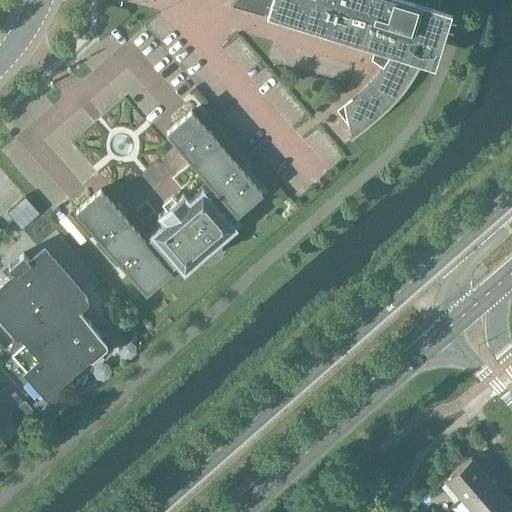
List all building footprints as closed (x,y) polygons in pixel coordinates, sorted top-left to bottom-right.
[(452,11),(440,7),(441,3),(440,0),(236,0),(231,5),(293,22),(357,40),(358,39),(378,45),(378,43),(395,49),(391,57),(381,72),(370,85),(357,96),(345,105),(350,129),(352,136),(351,138),(352,139),(355,137),(361,132),(364,129),(367,127),(370,124),(373,122),(376,120),(378,118),(381,115),(383,113),(386,111),(389,108),(391,106),(393,103),(396,101),(400,96),(403,93),(405,90),(407,87),(408,86),(409,85),(411,82),(413,79),(415,76),(417,73),(418,70),(420,67),(422,64),(423,61),(435,65),(452,11)] [(160,213),(158,214),(160,216),(165,221),(153,232),(152,232),(151,233),(152,235),(145,241),(101,189),(76,210),(147,292),(171,271),(170,269),(177,263),(183,270),(184,272),(186,270),(200,258),(207,259),(213,258),(219,253),(221,247),(221,240),(235,228),(237,227),(235,225),(229,218),(236,212),(237,213),(262,192),(192,111),(167,132),(212,184),(205,190),(203,188),(201,189),(202,190),(189,200),(185,195),(185,194),(183,193),(182,194),(160,213)] [(24,196),(7,212),(20,227),(37,212),(24,196)] [(12,353),(52,400),(75,366),(84,358),(87,361),(100,350),(104,354),(111,348),(112,347),(113,345),(114,344),(114,342),(114,341),(114,340),(114,339),(113,338),(112,337),(104,328),(100,332),(80,309),(86,304),(86,303),(87,303),(87,302),(87,301),(88,300),(87,298),(87,297),(44,248),(30,260),(23,253),(8,266),(15,273),(0,286),(0,312),(25,341),(12,353)] [(32,404),(43,416),(52,408),(41,397),(32,404)] [(446,480),(462,499),(488,476),(472,457),(446,480)] [(483,511),(504,494),(488,476),(462,499),(472,510),(470,511),(483,511)] [(511,511),(511,503),(504,494),(483,511),(511,511)]
